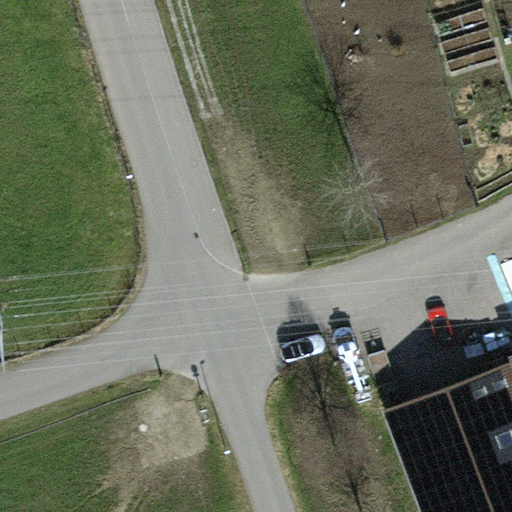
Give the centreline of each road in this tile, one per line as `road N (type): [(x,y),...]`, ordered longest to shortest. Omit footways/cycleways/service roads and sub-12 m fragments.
road 1 (residential): [(271,511),(197,320),(105,0)]
road 2 (track): [(0,393),(197,320)]
